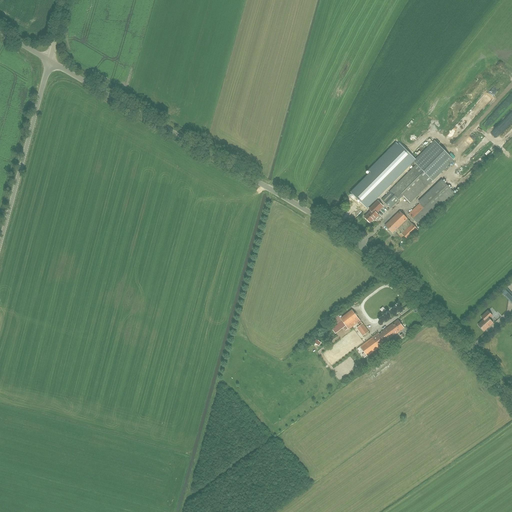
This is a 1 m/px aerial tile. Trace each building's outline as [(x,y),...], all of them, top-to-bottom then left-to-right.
[(471,137),(464,143),(467,146),(473,140),(471,137)] [(414,162),(417,166),(382,200),(390,209),(399,201),(403,196),(410,204),(454,162),(435,142),(414,162)] [(407,150),(413,154),(419,146),(413,142),(407,150)] [(367,207),(378,197),(377,196),(412,161),(395,144),(369,171),(371,173),(352,192),(367,207)] [(459,148),(453,153),(457,157),(462,153),(459,148)] [(442,180),(425,197),(409,214),(421,227),(455,193),(442,180)] [(376,213),(383,206),(378,201),(371,208),(372,209),(364,217),(370,222),(375,218),(375,219),(379,215),(376,213)] [(408,239),(418,230),(400,211),(385,225),(392,233),(397,228),(402,233),(408,239)] [(511,292),(507,287),(502,292),(511,302),(511,292)] [(349,330),(361,321),(352,309),(340,318),(349,330)] [(489,319),(492,316),(488,311),(481,317),(484,320),(478,325),(484,331),(493,323),(489,319)] [(385,342),(404,328),(398,320),(381,332),(382,333),(379,334),(378,333),(360,347),(367,356),(386,343),(385,342)] [(365,323),(358,327),(363,336),(370,332),(365,323)]
